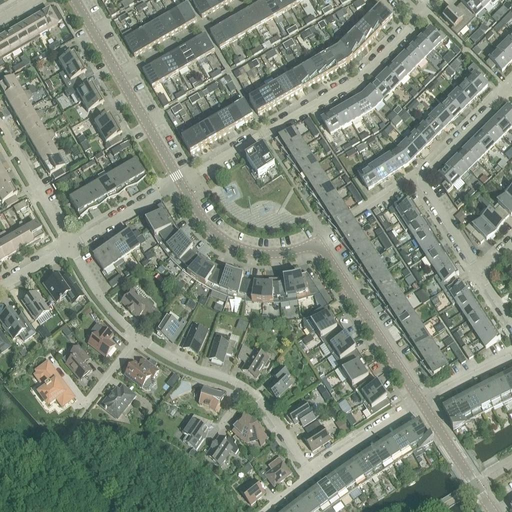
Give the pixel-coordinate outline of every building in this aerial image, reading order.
[(202,19),(211,13),(203,0),(196,0),(193,2),(202,19)] [(203,0),(211,13),(220,8),(215,0),(203,0)] [(215,0),(220,8),(229,3),(227,0),(215,0)] [(282,14),(274,0),(268,0),(264,3),(274,19),(282,14)] [(291,9),(286,0),(274,0),(282,14),(291,9)] [(300,4),(297,0),(286,0),(291,9),(300,4)] [(472,22),(484,11),(473,0),(464,0),(461,3),(461,4),(457,8),(472,22)] [(492,7),(494,7),(499,2),(497,0),(473,0),(484,11),(490,5),(492,7)] [(274,19),(264,3),(255,8),(265,24),(274,19)] [(507,3),(503,6),(508,11),(511,8),(507,3)] [(188,27),(197,22),(188,5),(178,10),(188,27)] [(370,18),(382,30),(393,20),(381,7),(370,18)] [(265,24),(255,8),(246,13),(256,29),(265,24)] [(472,22),(457,8),(454,12),(453,11),(445,19),(454,28),(451,30),(458,37),(472,22)] [(39,16),(48,31),(58,25),(57,24),(52,15),(49,10),(39,16)] [(170,15),(179,32),(188,27),(178,10),(170,15)] [(57,12),(52,15),(57,24),(62,21),(57,12)] [(256,29),(246,13),(237,18),(247,34),(256,29)] [(511,14),(511,13),(502,22),(506,26),(511,20),(511,14)] [(492,19),(496,23),(501,19),(496,14),(492,19)] [(161,21),(170,37),(179,32),(170,15),(161,21)] [(30,22),(40,39),(40,38),(39,36),(48,31),(39,16),(39,17),(30,22)] [(247,34),(237,18),(229,23),(238,40),(247,34)] [(363,25),(375,38),(382,30),(370,18),(363,25)] [(152,26),(162,42),(170,37),(161,21),(152,26)] [(40,39),(30,22),(21,27),(30,44),(40,39)] [(375,38),(363,25),(359,22),(352,29),(368,45),(375,38)] [(238,40),(229,23),(220,28),(229,45),(238,40)] [(143,31),(153,47),(162,42),(152,26),(143,31)] [(11,33),(21,49),(30,44),(21,27),(11,33)] [(220,28),(211,33),(220,50),(229,45),(220,28)] [(368,45),(352,29),(345,36),(361,52),(368,45)] [(432,31),(430,29),(421,38),(434,51),(447,38),(441,32),(437,36),(432,31)] [(134,36),(144,52),(153,47),(143,31),(134,36)] [(144,52),(134,36),(132,32),(123,37),(135,58),(144,52)] [(21,49),(11,33),(2,38),(11,55),(21,49)] [(491,33),(485,39),(488,42),(494,35),(491,33)] [(206,36),(196,41),(206,58),(215,53),(206,36)] [(345,36),(337,43),(341,47),(353,59),(361,52),(345,36)] [(0,56),(2,60),(11,55),(2,38),(0,39),(0,56)] [(421,38),(413,46),(426,59),(434,51),(421,38)] [(206,58),(196,41),(188,47),(197,63),(206,58)] [(511,64),(511,63),(511,48),(507,43),(498,51),(511,64)] [(413,46),(404,55),(417,68),(426,59),(413,46)] [(197,63),(188,47),(179,52),(188,68),(197,63)] [(338,50),(329,55),(338,70),(349,64),(353,59),(341,47),(338,50)] [(482,52),(477,47),(473,51),(478,56),(482,52)] [(64,72),(81,62),(78,56),(75,57),(73,53),(71,54),(68,49),(57,55),(60,60),(58,62),(64,72)] [(338,70),(329,55),(327,50),(318,55),(329,75),(338,70)] [(511,64),(498,51),(485,64),(492,71),(496,66),(500,71),(502,73),(511,64)] [(188,68),(179,52),(170,57),(180,73),(188,68)] [(451,52),(443,60),(448,65),(456,57),(451,52)] [(463,54),(458,59),(463,64),(468,59),(463,54)] [(329,75),(318,55),(309,60),(321,80),(329,75)] [(408,76),(417,68),(404,55),(396,63),(408,76)] [(180,73),(170,57),(161,62),(171,78),(180,73)] [(321,80),(309,60),(300,66),(312,85),(321,80)] [(81,62),(64,72),(70,82),(72,81),(75,86),(86,80),(83,74),(85,73),(83,70),(85,68),(81,62)] [(171,78),(161,62),(152,67),(162,83),(171,78)] [(445,62),(439,68),(442,71),(448,65),(445,62)] [(400,84),(408,76),(396,63),(387,72),(400,84)] [(300,66),(292,71),(294,75),(303,90),(312,85),(300,66)] [(152,67),(143,72),(153,89),(162,83),(152,67)] [(450,67),(446,71),(451,77),(456,73),(450,67)] [(32,68),(26,71),(30,78),(36,75),(32,68)] [(466,83),(479,96),(488,87),(486,85),(481,81),(486,77),(479,70),(466,83)] [(239,71),(234,74),(237,80),(242,77),(239,71)] [(387,72),(378,80),(391,93),(400,84),(387,72)] [(4,97),(19,88),(16,83),(22,78),(20,75),(13,78),(0,85),(0,93),(1,94),(2,93),(4,97)] [(285,80),(294,95),(303,90),(294,75),(285,80)] [(283,76),(274,81),(276,85),(285,101),(294,95),(285,80),(283,76)] [(428,79),(422,85),(425,88),(431,82),(428,79)] [(78,91),(76,93),(73,95),(79,105),(84,102),(99,93),(96,87),(93,88),(91,84),(89,85),(86,80),(75,86),(78,91)] [(383,101),(391,93),(378,80),(370,88),(383,101)] [(70,82),(65,85),(68,90),(75,86),(72,81),(70,82)] [(471,104),(479,96),(466,83),(458,92),(471,104)] [(433,84),(427,90),(430,92),(436,86),(433,84)] [(268,90),(276,106),(285,101),(276,85),(268,90)] [(265,86),(256,91),(259,96),(268,111),(276,106),(268,90),(265,86)] [(19,88),(4,97),(6,100),(5,101),(8,108),(31,94),(30,92),(22,94),(19,88)] [(370,88),(362,96),(373,110),(383,101),(370,88)] [(418,94),(414,90),(409,94),(414,99),(418,94)] [(458,92),(449,100),(462,113),(471,104),(458,92)] [(99,93),(84,102),(93,117),(104,111),(101,105),(103,104),(100,100),(103,99),(99,93)] [(16,117),(30,108),(27,103),(33,97),(31,94),(8,108),(12,114),(13,113),(16,117)] [(268,111),(259,96),(250,101),(258,116),(268,111)] [(362,96),(353,101),(362,117),(373,110),(362,96)] [(242,99),(233,105),(235,109),(244,124),(253,119),(242,99)] [(454,121),(462,113),(449,100),(441,109),(454,121)] [(353,101),(343,107),(352,123),(362,117),(353,101)] [(343,107),(332,113),(341,129),(352,123),(343,107)] [(510,109),(508,107),(499,116),(511,129),(511,111),(510,110),(510,109)] [(20,127),(42,114),(41,112),(33,113),(30,108),(16,117),(18,120),(16,121),(20,127)] [(398,108),(394,112),(398,116),(402,112),(398,108)] [(227,114),(235,129),(244,124),(235,109),(227,114)] [(441,109),(432,117),(445,130),(454,121),(441,109)] [(407,113),(404,110),(402,112),(398,116),(400,119),(407,113)] [(89,124),(93,122),(100,134),(117,124),(114,117),(111,119),(109,115),(107,116),(104,111),(93,117),(87,121),(89,124)] [(393,112),(387,118),(391,122),(397,116),(393,112)] [(331,135),(341,129),(332,113),(321,120),(323,122),(331,135)] [(27,136),(42,128),(39,123),(44,117),(42,114),(20,127),(23,134),(25,133),(27,136)] [(218,119),(227,135),(235,129),(227,114),(218,119)] [(499,116),(491,125),(503,138),(511,129),(499,116)] [(397,117),(392,122),(396,127),(402,121),(397,117)] [(437,138),(445,130),(432,117),(424,125),(437,138)] [(209,124),(218,140),(227,135),(218,119),(209,124)] [(309,130),(314,127),(309,119),(304,122),(309,130)] [(218,140),(209,124),(206,120),(198,125),(209,145),(218,140)] [(117,124),(100,134),(106,144),(108,143),(111,148),(122,142),(119,136),(121,135),(118,131),(121,130),(117,124)] [(198,125),(189,130),(191,135),(200,150),(209,145),(198,125)] [(424,125),(415,134),(428,147),(437,138),(424,125)] [(491,125),(482,133),(495,146),(503,138),(491,125)] [(390,126),(387,130),(391,134),(395,130),(390,126)] [(314,127),(309,130),(315,138),(320,135),(314,127)] [(31,147),(54,134),(52,131),(45,133),(42,128),(27,136),(29,140),(27,141),(31,147)] [(281,151),(300,138),(294,129),(275,141),(275,142),(276,142),(283,149),(281,151)] [(384,132),(381,134),(387,141),(390,138),(384,132)] [(369,137),(367,133),(359,137),(362,142),(369,137)] [(486,155),(495,146),(482,133),(474,142),(486,155)] [(38,156),(53,148),(50,142),(55,137),(54,134),(31,147),(34,153),(36,153),(38,156)] [(415,134),(407,142),(419,155),(428,147),(415,134)] [(191,135),(182,140),(191,155),(200,150),(191,135)] [(306,148),(300,138),(281,151),(282,151),(289,158),(287,160),(306,148)] [(359,143),(357,138),(349,143),(350,144),(352,147),(359,143)] [(403,139),(396,146),(399,150),(410,164),(419,155),(407,142),(403,139)] [(478,163),(486,155),(474,142),(465,150),(478,163)] [(356,148),(360,154),(367,150),(364,144),(356,148)] [(42,167),(65,154),(64,151),(56,153),(53,148),(38,156),(40,160),(39,161),(42,167)] [(312,157),(306,148),(287,160),(288,160),(295,167),(292,169),(293,169),(312,157)] [(77,149),(71,152),(74,157),(80,154),(77,149)] [(263,149),(255,154),(267,173),(275,167),(263,149)] [(354,150),(346,154),(348,159),(357,154),(354,150)] [(399,150),(390,156),(399,171),(410,164),(399,150)] [(469,172),(478,163),(465,150),(457,159),(469,172)] [(101,153),(95,156),(97,161),(103,157),(101,153)] [(65,154),(42,167),(46,173),(47,172),(50,176),(51,175),(55,181),(65,174),(62,169),(65,168),(59,158),(65,154)] [(267,173),(255,154),(247,160),(259,178),(267,173)] [(389,178),(399,171),(390,156),(379,163),(389,178)] [(318,166),(312,157),(293,169),(293,170),(294,169),(301,177),(298,178),(299,178),(318,166)] [(461,180),(469,172),(457,159),(448,167),(461,180)] [(125,166),(137,186),(137,185),(144,179),(145,179),(146,179),(135,161),(125,166)] [(503,161),(498,165),(502,170),(507,165),(503,161)] [(379,184),(389,178),(379,163),(369,169),(379,184)] [(116,172),(128,192),(128,191),(127,189),(136,186),(136,187),(137,186),(125,166),(116,172)] [(324,175),(318,166),(299,178),(299,179),(300,178),(306,186),(304,187),(305,188),(324,175)] [(447,194),(461,180),(448,167),(439,176),(441,177),(446,182),(442,186),(447,194)] [(369,191),(379,184),(369,169),(359,176),(367,189),(369,191)] [(107,177),(118,197),(119,197),(118,196),(126,190),(127,192),(128,192),(116,172),(107,177)] [(0,191),(13,184),(9,178),(7,179),(5,175),(0,178),(0,191)] [(64,178),(56,182),(59,188),(67,183),(71,181),(68,175),(64,178)] [(330,184),(324,175),(305,188),(306,188),(312,195),(310,196),(311,197),(330,184)] [(485,176),(480,181),(484,185),(489,180),(485,176)] [(97,182),(109,203),(109,202),(108,200),(117,197),(118,197),(107,177),(97,182)] [(109,203),(97,182),(88,188),(99,208),(100,208),(100,207),(107,201),(108,203),(109,203)] [(13,184),(0,191),(0,200),(2,204),(4,203),(7,208),(18,202),(15,196),(17,195),(15,191),(16,190),(13,184)] [(336,193),(330,184),(311,197),(318,204),(316,205),(316,206),(336,193)] [(353,198),(358,194),(352,186),(347,190),(353,198)] [(99,208),(88,188),(79,193),(90,213),(91,213),(89,211),(99,208)] [(475,194),(472,191),(466,197),(469,200),(475,194)] [(90,213),(79,193),(69,199),(80,219),(81,218),(88,211),(90,214),(90,213)] [(342,202),(336,193),(316,206),(317,206),(324,213),(322,214),(322,215),(342,202)] [(358,194),(353,198),(358,205),(363,202),(358,194)] [(494,209),(496,211),(505,220),(511,214),(511,215),(511,202),(506,196),(506,197),(494,209)] [(463,197),(455,205),(458,210),(467,202),(463,197)] [(393,216),(394,215),(400,223),(418,211),(412,202),(410,204),(407,199),(389,210),(393,216)] [(24,202),(13,208),(16,214),(27,207),(24,202)] [(351,216),(342,202),(322,215),(323,215),(330,222),(328,224),(329,224),(334,221),(341,217),(343,221),(347,226),(354,221),(351,216)] [(143,217),(151,231),(171,219),(163,204),(143,217)] [(481,220),(481,221),(495,235),(500,230),(497,228),(505,220),(496,211),(494,209),(482,221),(481,220)] [(406,232),(409,230),(424,221),(418,212),(418,211),(400,223),(406,232)] [(460,213),(455,218),(462,225),(467,220),(460,212),(460,213)] [(343,221),(341,217),(334,221),(336,225),(339,230),(334,234),(335,234),(336,234),(342,241),(340,243),(341,243),(360,231),(354,221),(347,226),(343,221)] [(373,218),(368,221),(371,226),(376,223),(373,218)] [(151,231),(159,245),(179,232),(171,219),(151,231)] [(429,229),(424,221),(409,230),(415,239),(430,229),(429,229)] [(487,239),(489,241),(495,235),(481,221),(477,226),(472,224),(472,223),(465,229),(480,245),(487,239)] [(34,245),(25,229),(21,222),(18,224),(20,232),(15,235),(24,249),(27,247),(28,249),(34,245)] [(25,229),(34,245),(41,242),(40,240),(44,238),(35,223),(25,229)] [(380,229),(375,233),(378,238),(384,234),(380,229)] [(430,230),(430,229),(415,239),(421,248),(436,239),(430,230)] [(118,235),(132,253),(140,247),(128,230),(127,230),(128,231),(119,235),(118,234),(118,235)] [(137,231),(132,234),(135,239),(140,236),(137,231)] [(369,244),(360,231),(341,243),(342,243),(351,255),(349,256),(350,257),(369,244)] [(2,234),(15,257),(21,253),(20,252),(24,249),(15,235),(10,238),(4,232),(2,234)] [(159,245),(170,259),(188,243),(179,232),(159,245)] [(15,257),(2,234),(0,234),(0,240),(1,243),(0,243),(0,254),(4,261),(8,259),(9,260),(15,257)] [(378,238),(381,243),(387,239),(384,234),(378,238)] [(132,253),(118,235),(117,235),(118,236),(111,243),(109,241),(122,260),(132,253)] [(421,248),(427,257),(442,248),(442,247),(441,248),(436,239),(421,248)] [(122,260),(109,241),(110,243),(101,247),(100,247),(114,266),(122,260)] [(170,259),(183,272),(198,254),(188,243),(170,259)] [(378,258),(369,244),(350,257),(360,269),(358,270),(378,258)] [(114,266),(100,247),(100,248),(93,255),(92,255),(106,275),(105,272),(114,266)] [(427,257),(432,267),(447,257),(442,248),(427,257)] [(183,272),(197,282),(210,263),(198,254),(183,272)] [(453,266),(447,257),(432,267),(438,276),(454,266),(453,266)] [(387,272),(378,258),(358,270),(359,271),(369,282),(367,284),(387,272)] [(197,282),(212,291),(222,270),(210,263),(197,282)] [(454,266),(438,276),(435,278),(444,292),(460,281),(457,277),(459,275),(453,266),(454,266)] [(236,275),(222,270),(212,291),(228,298),(236,275)] [(407,270),(402,273),(405,279),(411,276),(407,270)] [(395,285),(387,272),(367,284),(368,285),(368,284),(378,296),(376,297),(376,298),(395,285)] [(327,304),(307,274),(293,278),(298,302),(315,297),(319,309),(327,304)] [(120,275),(109,284),(113,289),(124,280),(120,275)] [(250,279),(236,275),(228,298),(245,302),(250,279)] [(50,280),(43,285),(47,291),(47,290),(56,303),(59,301),(59,302),(65,297),(67,297),(72,304),(73,304),(75,303),(83,297),(70,279),(69,277),(68,277),(61,282),(57,278),(51,282),(50,280)] [(280,304),(298,302),(293,278),(279,280),(280,304)] [(264,280),(250,279),(245,302),(263,304),(264,280)] [(263,304),(280,304),(279,280),(264,280),(263,304)] [(453,306),(456,304),(472,294),(471,294),(465,285),(463,286),(460,281),(444,292),(453,306)] [(395,285),(376,298),(377,298),(387,309),(385,311),(404,299),(395,285)] [(133,292),(122,303),(139,320),(142,316),(150,323),(159,315),(153,308),(154,307),(154,305),(150,301),(148,301),(145,303),(133,292)] [(36,293),(22,302),(35,321),(49,312),(36,293)] [(462,313),(477,303),(471,294),(472,294),(456,304),(462,313)] [(427,297),(421,301),(424,306),(430,301),(427,297)] [(404,299),(385,311),(385,312),(386,311),(396,323),(394,325),(413,313),(404,299)] [(483,312),(477,303),(462,313),(468,322),(483,312)] [(316,332),(336,319),(328,307),(308,320),(304,320),(304,330),(306,330),(310,336),(316,332)] [(88,308),(83,313),(86,316),(92,311),(88,308)] [(10,311),(0,318),(0,321),(3,326),(2,327),(7,334),(8,333),(13,340),(20,336),(25,342),(35,335),(23,318),(18,322),(10,311)] [(484,312),(483,312),(468,322),(474,331),(489,321),(483,313),(484,312)] [(413,313),(394,325),(394,326),(395,325),(404,337),(402,338),(403,339),(422,326),(413,313)] [(431,327),(438,322),(434,316),(427,321),(431,327)] [(168,319),(158,334),(168,341),(168,340),(174,331),(179,334),(183,328),(168,319)] [(344,331),(336,319),(316,332),(324,344),(344,331)] [(245,322),(234,320),(233,328),(244,330),(245,322)] [(495,330),(489,321),(474,331),(480,340),(495,330)] [(442,324),(435,328),(439,334),(446,329),(442,324)] [(93,340),(89,345),(106,358),(115,347),(106,340),(110,334),(104,330),(98,325),(88,337),(93,340)] [(422,326),(403,339),(413,351),(411,352),(431,340),(422,326)] [(208,334),(193,327),(183,349),(198,356),(208,334)] [(45,328),(38,333),(45,342),(52,337),(45,328)] [(495,330),(480,340),(486,349),(501,340),(495,331),(495,330)] [(344,331),(324,344),(332,356),(352,343),(344,331)] [(0,350),(8,345),(0,333),(0,350)] [(215,341),(210,360),(223,364),(226,355),(232,357),(236,344),(230,342),(230,340),(217,336),(215,341)] [(451,338),(444,342),(447,348),(454,343),(451,338)] [(431,340),(411,352),(412,353),(412,352),(422,364),(420,365),(420,366),(440,354),(431,340)] [(340,369),(360,355),(352,343),(332,356),(340,369)] [(462,349),(469,360),(474,357),(467,346),(462,349)] [(254,353),(243,347),(238,359),(244,363),(245,362),(247,364),(243,371),(257,380),(264,368),(267,368),(270,364),(268,361),(269,360),(255,352),(254,353)] [(67,365),(80,380),(85,376),(87,377),(92,373),(83,363),(88,359),(90,361),(79,348),(72,354),(71,354),(63,361),(67,365)] [(454,353),(458,361),(461,365),(466,362),(459,350),(454,353)] [(430,378),(431,379),(449,368),(440,354),(420,366),(421,366),(431,378),(430,378)] [(360,355),(340,369),(348,381),(368,368),(360,355)] [(159,373),(144,361),(139,367),(135,364),(126,376),(142,389),(145,391),(148,392),(150,391),(155,385),(155,383),(153,380),(159,373)] [(42,395),(41,396),(48,405),(49,404),(50,405),(58,400),(62,405),(63,405),(64,406),(69,402),(68,401),(69,400),(64,393),(68,391),(49,365),(49,366),(48,364),(38,372),(39,373),(39,374),(37,376),(38,377),(37,377),(40,382),(41,381),(42,382),(44,380),(47,385),(45,387),(47,389),(41,393),(42,395)] [(277,381),(268,389),(277,400),(292,386),(286,380),(290,376),(282,368),(273,376),(277,381)] [(368,368),(348,381),(355,393),(376,380),(368,368)] [(511,373),(502,378),(511,398),(511,373)] [(511,400),(511,398),(502,378),(492,383),(503,405),(511,400)] [(363,405),(383,392),(376,380),(355,393),(363,405)] [(188,385),(189,386),(190,386),(190,385),(181,382),(181,383),(182,383),(171,397),(172,401),(191,392),(188,385)] [(503,405),(492,383),(482,388),(493,409),(503,405)] [(127,406),(128,407),(136,397),(123,387),(119,392),(117,390),(109,400),(108,398),(101,407),(116,419),(127,406)] [(323,387),(318,389),(326,402),(331,399),(323,387)] [(472,393),(484,414),(493,409),(482,388),(472,393)] [(202,398),(199,405),(210,409),(216,413),(227,397),(201,389),(202,398)] [(392,404),(383,392),(363,405),(367,411),(363,414),(367,420),(392,404)] [(463,398),(474,419),(484,414),(472,393),(463,398)] [(474,419),(463,398),(453,403),(465,425),(474,420),(474,419)] [(345,401),(338,405),(345,415),(352,411),(345,401)] [(309,410),(304,403),(288,414),(295,425),(307,417),(310,423),(321,416),(315,406),(309,410)] [(453,403),(443,409),(452,426),(450,427),(454,432),(465,425),(453,403)] [(235,430),(234,431),(241,439),(247,444),(254,441),(258,438),(260,439),(264,435),(265,436),(266,436),(265,434),(257,422),(256,422),(254,422),(252,420),(252,422),(249,420),(249,418),(248,416),(246,418),(244,416),(235,430)] [(195,417),(183,433),(183,434),(191,440),(188,445),(197,451),(206,437),(202,434),(210,422),(195,417)] [(342,420),(336,424),(343,435),(349,430),(342,420)] [(309,437),(304,440),(312,453),(330,441),(328,438),(329,437),(329,436),(326,431),(325,431),(324,431),(322,428),(318,422),(305,431),(309,437)] [(419,422),(410,428),(423,449),(434,443),(431,437),(429,438),(419,422)] [(423,449),(410,428),(400,433),(413,454),(423,449)] [(391,439),(404,460),(413,454),(400,433),(391,439)] [(227,443),(220,438),(208,455),(215,459),(214,461),(221,466),(231,452),(236,455),(239,450),(235,444),(231,449),(225,445),(227,443)] [(381,445),(394,465),(404,460),(391,439),(381,445)] [(281,450),(277,443),(271,448),(275,455),(281,450)] [(372,451),(385,471),(394,465),(381,445),(372,451)] [(192,451),(189,455),(195,460),(199,456),(192,451)] [(363,457),(376,477),(385,471),(372,451),(363,457)] [(376,477),(363,457),(354,463),(367,483),(373,480),(376,477)] [(272,472),(266,477),(274,488),(291,475),(283,465),(284,464),(280,458),(268,467),(272,472)] [(344,470),(358,489),(367,483),(354,463),(344,470)] [(249,465),(243,470),(247,475),(253,470),(249,465)] [(335,476),(349,496),(358,489),(344,470),(335,476)] [(326,482),(341,502),(349,496),(335,476),(326,482)] [(265,495),(254,481),(240,492),(251,506),(265,495)] [(317,489),(332,508),(341,502),(326,482),(317,489)] [(308,496),(320,511),(326,511),(332,508),(317,489),(308,496)] [(320,511),(308,496),(300,502),(307,511),(320,511)] [(293,511),(307,511),(300,502),(291,509),(293,511)]
